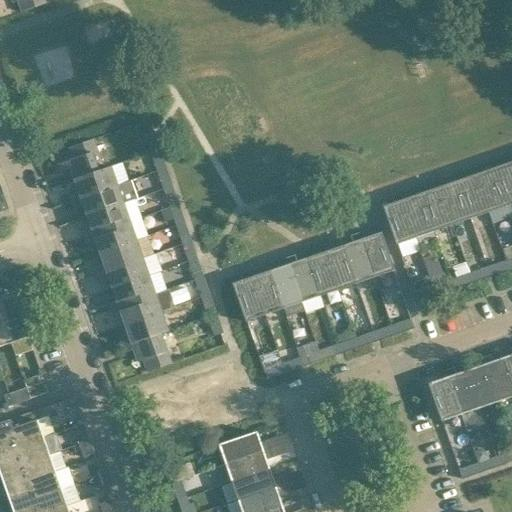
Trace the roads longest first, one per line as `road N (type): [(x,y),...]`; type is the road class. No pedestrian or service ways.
road 1 (residential): [(131,511),(37,237)]
road 2 (residential): [(383,371),(430,508),(421,511)]
road 3 (residential): [(332,511),(295,397),(327,386)]
road 4 (residential): [(383,371),(511,325)]
